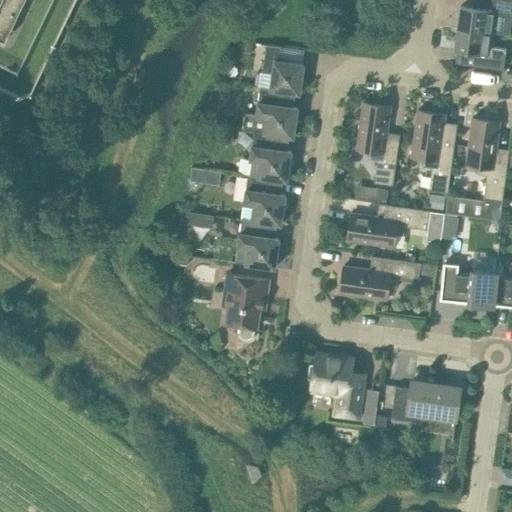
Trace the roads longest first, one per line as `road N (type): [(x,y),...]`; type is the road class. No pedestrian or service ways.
road 1 (residential): [(502,350),(334,331),(304,292),(332,91),(360,69),(418,79)]
road 2 (residential): [(476,511),(502,350)]
